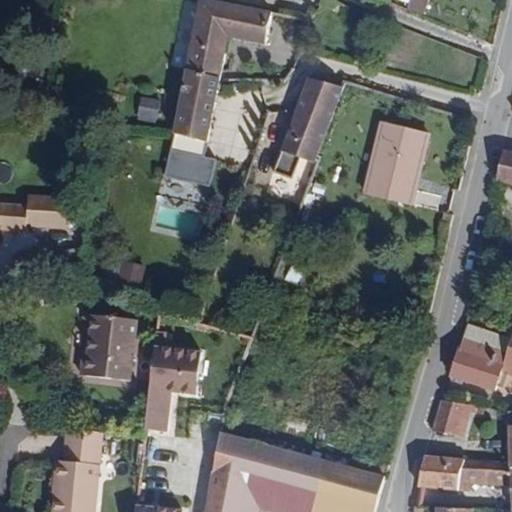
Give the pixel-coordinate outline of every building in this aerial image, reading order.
[(272,14),(203,0),(198,0),(185,71),(220,82),(228,39),(266,46),(272,14)] [(410,0),(407,7),(424,15),(431,0),(410,0)] [(220,82),(185,71),(173,135),(177,136),(208,144),(210,136),(220,82)] [(339,87),(310,78),(274,172),(293,180),(301,160),(314,165),(343,89),(339,87)] [(427,136),(382,125),(366,194),(411,205),(427,136)] [(208,144),(177,136),(173,135),(172,138),(174,139),(172,157),(205,163),(206,160),(208,144)] [(511,154),(504,153),(498,183),(511,186),(511,154)] [(70,230),(71,200),(28,198),(28,207),(27,227),(70,230)] [(0,230),(26,232),(27,227),(28,207),(0,205),(0,230)] [(131,352),(133,339),(135,320),(90,315),(86,352),(81,352),(79,376),(128,381),(131,352)] [(458,351),(450,378),(496,389),(503,369),(511,371),(511,334),(511,339),(465,325),(458,351)] [(200,353),(153,348),(146,416),(168,418),(170,392),(196,394),(200,353)] [(441,402),(433,432),(461,437),(468,415),(472,415),(475,407),(441,402)] [(168,418),(146,416),(144,430),(166,433),(168,418)] [(92,511),(102,433),(68,429),(64,462),(56,461),(53,482),(58,482),(54,511),(92,511)] [(375,511),(385,477),(222,433),(212,475),(205,511),(244,511),(245,507),(261,511),(265,511),(375,511)] [(509,485),(511,511),(511,510),(511,468),(510,469),(509,463),(427,456),(425,455),(418,487),(455,490),(458,483),(509,485)] [(54,511),(58,482),(53,482),(49,511),(54,511)]
